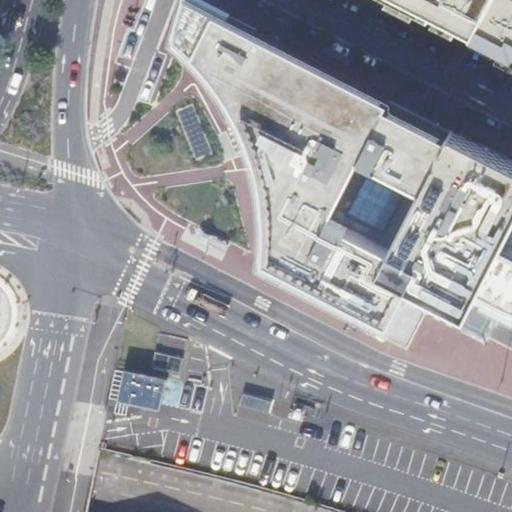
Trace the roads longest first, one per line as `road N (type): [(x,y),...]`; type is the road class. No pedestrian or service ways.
road 1 (motorway): [(483,511),(106,407),(0,392)]
road 2 (primary): [(511,435),(336,373),(74,238)]
road 3 (motorway): [(0,414),(104,429),(407,511)]
road 4 (primary): [(14,511),(42,433),(74,238)]
road 5 (residential): [(511,110),(297,0)]
road 6 (primary): [(74,238),(83,0)]
